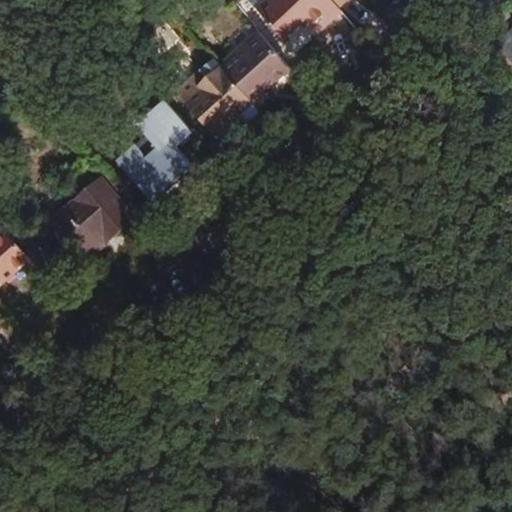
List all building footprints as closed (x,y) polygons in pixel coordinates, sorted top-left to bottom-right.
[(340,10),(331,0),(264,0),(254,9),(284,42),(308,20),(321,34),(343,13),(340,10)] [(331,0),(340,10),(350,0),(331,0)] [(511,29),(501,39),(511,50),(511,29)] [(257,31),(218,66),(253,106),(257,110),(278,92),(274,88),(293,71),(257,31)] [(218,66),(179,101),(218,146),(245,121),(241,117),(253,106),(218,66)] [(116,163),(153,205),(196,168),(178,147),(194,134),(166,102),(138,126),(147,136),(116,163)] [(49,228),(83,265),(136,219),(102,181),(49,228)] [(0,236),(0,288),(32,261),(6,231),(0,236)]
